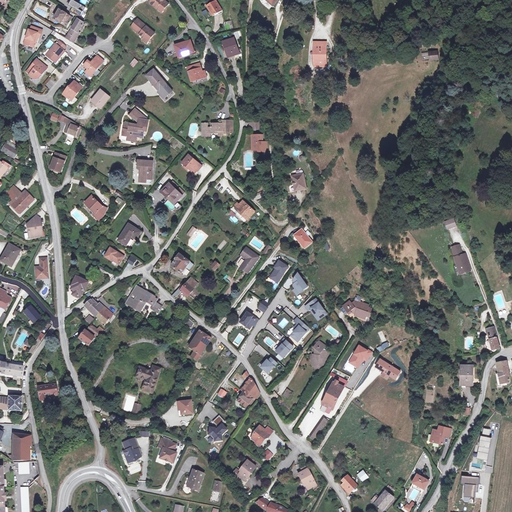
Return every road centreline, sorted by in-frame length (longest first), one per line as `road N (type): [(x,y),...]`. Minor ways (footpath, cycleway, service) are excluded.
road 1 (residential): [(141,268),(241,358),(349,511)]
road 2 (residential): [(176,0),(218,61),(241,132),(167,246),(141,268)]
road 3 (unknown): [(222,166),(250,197),(270,181),(269,87),(286,0)]
road 4 (residential): [(26,103),(58,230),(59,321)]
road 5 (residential): [(59,321),(26,371),(47,511)]
road 6 (unclassified): [(423,511),(478,407),(489,367),(511,351)]
road 7 (residential): [(59,321),(96,430),(97,472)]
